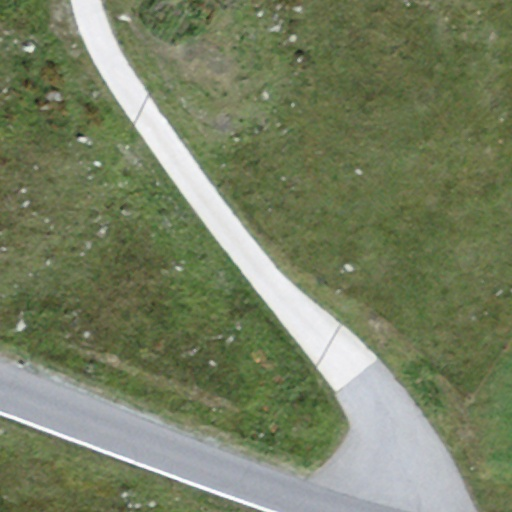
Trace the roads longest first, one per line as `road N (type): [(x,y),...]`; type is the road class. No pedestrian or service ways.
road 1 (track): [(83,0),(140,111),(244,250),(363,382),(392,435),(412,511)]
road 2 (tertiary): [(0,393),(330,511)]
